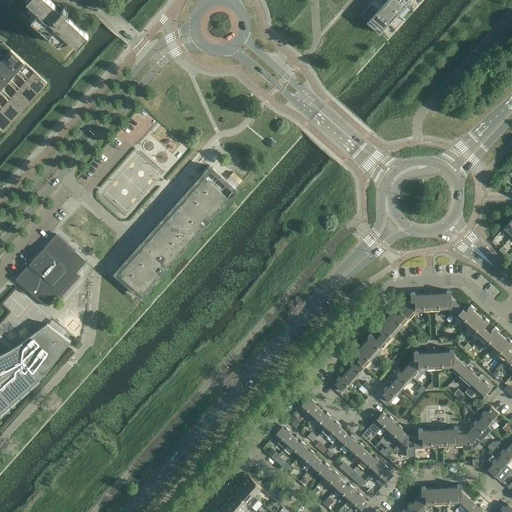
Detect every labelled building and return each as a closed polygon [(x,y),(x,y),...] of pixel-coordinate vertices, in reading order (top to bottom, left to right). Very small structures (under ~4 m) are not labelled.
[(49,0),(33,0),(30,4),(39,12),(31,20),(58,44),(65,36),(74,44),(85,32),(67,16),(66,17),(64,15),(68,11),(68,10),(67,11),(64,8),(64,7),(60,12),(57,10),(58,8),(49,0)] [(405,5),(399,0),(385,0),(384,3),(397,14),(405,5)] [(397,14),(384,3),(375,12),(388,24),(397,14)] [(388,24),(375,12),(366,22),(379,33),(388,24)] [(10,50),(1,60),(38,92),(46,82),(10,50)] [(38,92),(1,60),(0,61),(0,75),(29,101),(38,92)] [(29,101),(0,75),(0,92),(21,111),(29,101)] [(21,111),(0,92),(0,110),(12,121),(21,111)] [(12,121),(0,110),(0,127),(3,131),(12,121)] [(269,136),(268,137),(264,142),(271,147),(275,141),(269,136)] [(236,188),(213,168),(210,165),(201,174),(204,177),(184,200),(185,200),(182,203),(181,203),(141,248),(142,249),(139,251),(123,269),(118,274),(124,280),(122,282),(133,292),(135,289),(141,295),(161,272),(162,274),(165,270),(161,266),(162,265),(165,268),(204,224),(201,221),(205,217),(208,219),(236,188)] [(238,184),(242,178),(233,171),(229,176),(238,184)] [(511,237),(511,235),(511,218),(506,225),(502,229),(511,237)] [(56,233),(15,279),(45,306),(55,295),(59,299),(80,276),(76,272),(86,261),(56,233)] [(474,308),(471,305),(467,309),(465,307),(464,309),(452,299),(451,299),(450,291),(446,291),(446,293),(438,293),(430,294),(431,311),(448,310),(448,311),(447,312),(460,323),(461,322),(467,327),(473,333),(472,334),(484,345),(485,344),(497,354),(496,355),(502,361),(511,351),(508,349),(511,343),(511,341),(510,340),(509,341),(497,331),(498,329),(495,327),(490,332),(483,327),(489,321),(486,318),(484,320),(472,309),(474,308)] [(396,312),(392,309),(389,312),(390,313),(380,325),(378,324),(376,327),(382,332),(376,338),(370,333),(367,336),(369,338),(358,349),(357,348),(354,351),(360,356),(357,360),(367,368),(372,362),(371,361),(382,348),(384,349),(394,338),(393,336),(398,331),(401,333),(402,331),(399,329),(404,324),(405,325),(416,313),(414,312),(415,312),(431,311),(430,294),(415,294),(415,292),(410,293),(411,300),(410,300),(399,312),(398,311),(396,312)] [(72,339),(75,334),(52,319),(49,323),(72,339)] [(0,414),(44,375),(70,341),(47,323),(15,347),(0,354),(0,414)] [(450,349),(450,351),(434,352),(435,369),(451,369),(452,369),(450,371),(457,376),(466,366),(455,357),(454,357),(454,349),(450,349)] [(413,359),(404,370),(413,378),(419,372),(418,371),(418,370),(435,369),(434,352),(418,353),(418,351),(414,351),(414,359),(413,359)] [(511,352),(511,351),(502,361),(509,367),(510,366),(511,367),(511,352)] [(351,366),(346,372),(355,379),(360,373),(361,375),(367,368),(357,360),(354,363),(353,361),(350,365),(351,366)] [(469,369),(466,366),(457,376),(463,382),(464,380),(470,386),(478,377),(472,372),(473,371),(470,368),(469,369)] [(398,376),(393,382),(401,389),(406,383),(408,384),(413,378),(404,370),(401,373),(399,371),(396,375),(398,376)] [(355,379),(346,372),(341,378),(339,376),(336,379),(338,381),(335,384),(345,393),(351,386),(349,385),(355,379)] [(484,382),(478,377),(470,386),(465,392),(471,397),(476,392),(482,397),(490,388),(487,385),(488,384),(485,381),(484,382)] [(383,395),(380,399),(387,405),(390,402),(391,403),(397,396),(396,395),(401,389),(393,382),(388,388),(386,386),(383,390),(385,391),(382,394),(383,395)] [(420,394),(424,389),(419,384),(415,389),(420,394)] [(311,401),(307,398),(299,407),(305,413),(306,412),(312,417),(320,409),(314,404),(315,402),(312,399),(311,401)] [(483,416),(480,419),(490,427),(495,421),(494,420),(500,414),(491,406),(486,412),(484,411),(481,414),(483,416)] [(326,414),(320,409),(312,417),(318,423),(317,424),(323,429),(332,420),(329,417),(330,416),(327,413),(326,414)] [(389,418),(383,412),(369,427),(376,433),(381,428),(386,433),(387,432),(395,423),(392,421),(393,419),(390,416),(389,418)] [(301,421),(293,414),(288,420),(296,427),(301,421)] [(492,429),(490,427),(480,419),(478,422),(476,420),(473,424),(475,425),(469,431),(478,438),(481,441),(492,429)] [(335,422),(332,420),(323,429),(330,435),(331,434),(337,439),(344,431),(338,425),(340,424),(336,421),(335,422)] [(503,427),(508,431),(511,424),(507,421),(503,427)] [(387,432),(386,433),(393,438),(394,437),(399,443),(407,434),(401,429),(403,428),(399,425),(398,426),(395,423),(387,432)] [(285,429),(282,426),(273,436),(279,441),(278,442),(284,448),(287,446),(294,437),(288,432),(290,430),(287,428),(285,429)] [(454,429),(446,429),(438,429),(439,447),(455,446),(455,447),(463,447),(463,434),(458,434),(458,427),(454,427),(454,429)] [(418,436),(414,437),(415,450),(423,449),(423,448),(439,447),(438,429),(422,430),(422,428),(418,429),(418,436)] [(313,441),(317,436),(311,431),(307,436),(310,438),(313,441)] [(350,436),(344,431),(337,439),(342,444),(341,445),(348,451),(356,442),(353,439),(355,437),(351,434),(350,436)] [(478,438),(469,431),(467,434),(463,434),(463,447),(471,446),(471,445),(472,445),(478,438)] [(407,434),(399,443),(406,449),(406,448),(407,450),(415,450),(414,437),(410,437),(407,434)] [(294,437),(287,446),(293,451),(292,452),(298,458),(308,447),(305,444),(301,441),(300,442),(294,437)] [(494,437),(488,446),(494,450),(499,441),(494,437)] [(328,448),(319,440),(316,444),(315,445),(324,453),(328,448)] [(359,444),(356,442),(348,451),(354,457),(355,455),(361,461),(368,452),(363,447),(364,446),(361,443),(359,444)] [(511,447),(510,445),(504,451),(503,449),(500,453),(501,454),(499,457),(508,465),(511,460),(511,447)] [(308,447),(298,458),(304,463),(305,462),(311,467),(319,459),(313,454),(314,452),(311,449),(311,450),(308,447)] [(268,453),(275,459),(279,454),(272,448),(268,453)] [(383,448),(380,452),(386,457),(391,452),(389,451),(388,452),(383,448)] [(374,458),(368,452),(361,461),(367,466),(366,467),(372,473),(381,463),(377,461),(379,459),(376,456),(374,458)] [(511,469),(511,468),(508,465),(499,457),(496,460),(495,459),(492,462),(493,463),(488,469),(501,482),(511,469)] [(319,459),(311,467),(317,473),(316,474),(322,479),(332,469),(329,466),(326,463),(324,464),(319,459)] [(384,466),(381,463),(372,473),(378,478),(379,477),(385,483),(393,475),(387,469),(388,468),(385,465),(384,466)] [(353,469),(349,465),(344,470),(349,475),(353,469)] [(332,469),(322,479),(328,485),(329,484),(335,489),(343,481),(337,476),(338,474),(335,471),(332,469)] [(261,487),(249,475),(248,476),(247,476),(246,475),(244,476),(242,477),(242,479),(243,481),(241,484),(254,495),(261,487)] [(305,486),(309,482),(303,477),(300,481),(305,486)] [(343,481),(335,489),(341,494),(340,496),(347,501),(356,490),(353,488),(350,485),(349,486),(343,481)] [(254,495),(241,484),(239,487),(238,486),(236,486),(235,486),(233,488),(233,489),(233,491),(234,492),(247,503),(251,508),(259,499),(254,495)] [(441,487),(442,505),(459,504),(458,506),(465,511),(466,510),(465,510),(473,502),(463,492),(462,492),(461,484),(457,485),(457,487),(441,487)] [(420,495),(411,505),(418,511),(421,511),(426,507),(425,506),(426,506),(442,505),(441,487),(425,488),(425,486),(421,487),(422,495),(420,495)] [(375,493),(369,488),(367,491),(373,496),(376,494),(375,493)] [(356,490),(347,501),(353,507),(354,506),(360,511),(367,503),(361,497),(363,496),(359,493),(356,490)] [(247,503),(234,492),(233,492),(231,491),(229,492),(228,493),(228,495),(228,497),(229,497),(227,500),(239,511),(247,503)] [(323,502),(330,508),(333,505),(326,499),(323,502)] [(238,511),(239,511),(227,500),(224,503),(223,502),(222,502),(220,502),(219,504),(218,505),(219,507),(220,508),(219,508),(223,511),(238,511)] [(479,507),(473,502),(465,510),(466,510),(467,511),(484,511),(482,510),(483,508),(480,505),(479,507)] [(502,510),(500,511),(511,511),(511,506),(508,503),(505,507),(504,506),(501,509),(502,510)]
